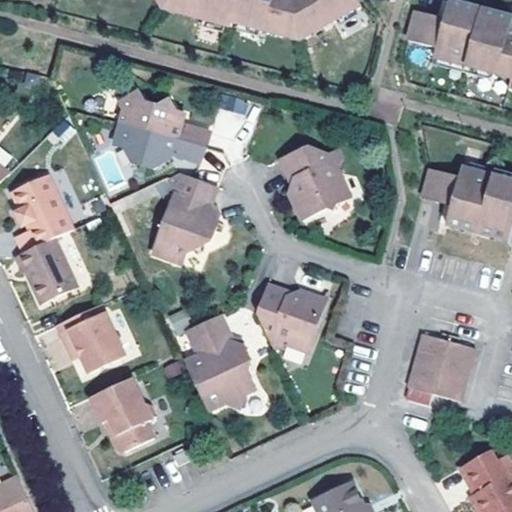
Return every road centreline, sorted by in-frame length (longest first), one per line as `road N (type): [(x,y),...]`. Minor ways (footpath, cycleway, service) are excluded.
road 1 (residential): [(370,433),(407,286),(272,246),(246,187)]
road 2 (residential): [(171,511),(341,435),(370,433)]
road 3 (residential): [(88,511),(0,317)]
